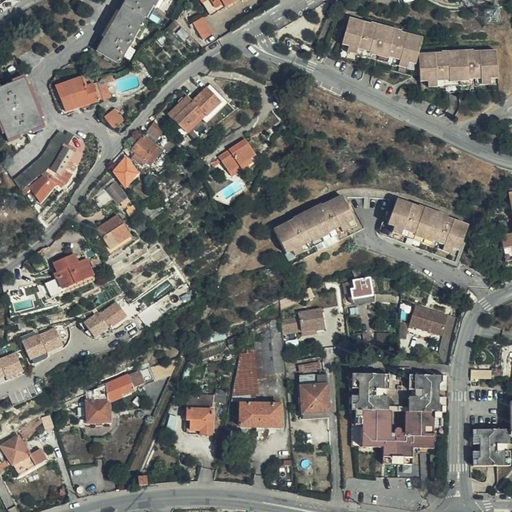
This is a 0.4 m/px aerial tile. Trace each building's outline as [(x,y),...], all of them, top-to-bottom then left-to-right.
[(125,0),(98,48),(121,61),(155,0),(125,0)] [(216,9),(210,0),(204,0),(211,12),(216,9)] [(210,0),(216,9),(218,13),(238,0),(210,0)] [(213,35),(203,18),(193,24),(204,41),(213,35)] [(423,39),(408,34),(400,33),(401,31),(370,22),(370,24),(364,22),(348,18),(340,45),(348,47),(347,49),(356,51),(357,49),(369,53),(369,55),(387,60),(388,58),(399,61),(398,63),(408,65),(409,64),(414,65),(418,55),(418,54),(423,39)] [(46,35),(38,25),(27,33),(35,43),(46,35)] [(356,51),(347,49),(346,52),(407,69),(408,65),(398,63),(399,61),(388,58),(387,60),(369,55),(369,53),(357,49),(356,51)] [(433,53),(418,54),(418,55),(419,82),(426,82),(426,84),(436,84),(436,82),(448,81),(449,83),(467,82),(467,80),(480,80),(480,82),(490,81),(490,79),(498,79),(496,51),(480,51),(472,51),(472,50),(441,51),(441,53),(433,53)] [(75,91),(84,88),(80,78),(56,87),(65,112),(73,109),(75,109),(80,107),(75,91)] [(84,88),(92,85),(91,80),(81,78),(80,78),(84,88)] [(44,127),(25,79),(0,88),(0,122),(7,141),(44,127)] [(103,100),(104,99),(110,97),(106,85),(111,83),(110,79),(109,80),(98,86),(103,100)] [(98,101),(103,100),(98,86),(109,80),(92,85),(98,101)] [(221,82),(219,80),(216,81),(214,83),(214,86),(216,89),(220,89),(221,87),(222,84),(221,82)] [(436,84),(426,84),(427,88),(490,85),(490,81),(480,82),(480,80),(467,80),(467,82),(449,83),(448,81),(436,82),(436,84)] [(98,101),(92,85),(84,88),(75,91),(80,107),(87,105),(98,101)] [(168,115),(183,131),(202,113),(206,117),(221,103),(214,95),(213,94),(215,91),(210,85),(192,101),(187,96),(168,115)] [(410,94),(400,89),(398,93),(408,98),(410,94)] [(206,117),(203,120),(207,124),(228,103),(218,92),(214,95),(221,103),(206,117)] [(123,120),(115,110),(105,118),(114,128),(123,120)] [(202,113),(183,131),(188,135),(203,120),(206,117),(202,113)] [(172,139),(166,132),(154,123),(148,131),(158,139),(156,141),(163,147),(172,139)] [(158,139),(148,131),(145,134),(155,143),(156,141),(158,139)] [(42,156),(14,180),(21,191),(27,187),(28,186),(52,165),(63,147),(65,148),(66,148),(68,145),(73,136),(67,132),(66,135),(59,132),(51,142),(42,156)] [(161,151),(144,137),(132,150),(136,153),(131,159),(142,168),(145,164),(149,166),(161,151)] [(168,153),(176,146),(172,139),(163,147),(167,153),(168,153)] [(218,157),(229,174),(240,167),(242,170),(253,162),(251,159),(255,155),(245,139),(218,157)] [(75,149),(68,145),(66,148),(74,154),(76,149),(75,149)] [(67,165),(74,154),(66,148),(65,148),(54,167),(44,174),(58,181),(61,177),(68,181),(73,173),(66,168),(67,165)] [(137,169),(128,156),(126,159),(135,172),(137,169)] [(137,174),(135,172),(126,159),(114,173),(125,189),(137,174)] [(191,164),(189,161),(181,167),(190,178),(197,172),(194,168),(191,164)] [(75,170),(67,165),(66,168),(73,173),(75,170)] [(240,167),(229,174),(231,177),(242,170),(240,167)] [(57,186),(44,177),(30,187),(41,205),(57,186)] [(128,197),(117,181),(107,188),(122,208),(130,202),(127,198),(128,197)] [(21,191),(24,196),(30,190),(27,187),(21,191)] [(112,200),(104,189),(94,197),(101,208),(112,200)] [(503,252),(504,257),(505,262),(511,260),(511,192),(508,193),(511,216),(511,233),(501,236),(503,252)] [(342,196),(328,202),(320,206),(320,205),(292,218),(292,219),(285,222),(271,229),(287,261),(357,229),(342,196)] [(468,226),(454,221),(446,218),(446,217),(420,207),(420,209),(411,205),(396,199),(385,231),(458,257),(468,226)] [(130,218),(139,212),(133,205),(124,211),(130,218)] [(131,236),(117,216),(96,229),(110,250),(131,236)] [(54,264),(58,273),(60,278),(58,279),(63,290),(94,276),(87,260),(78,264),(75,255),(54,264)] [(275,276),(273,268),(260,271),(262,280),(275,276)] [(351,290),(353,299),(372,296),(369,279),(354,281),(355,289),(351,290)] [(319,295),(322,310),(338,307),(335,292),(319,295)] [(123,302),(118,293),(110,298),(114,307),(123,302)] [(476,299),(472,294),(467,299),(471,303),(476,299)] [(398,303),(399,297),(384,295),(383,302),(398,303)] [(372,296),(353,299),(354,306),(373,302),(372,296)] [(448,316),(415,306),(408,327),(442,336),(448,316)] [(299,319),(281,322),(283,336),(302,332),(316,330),(316,331),(325,329),(322,310),(298,315),(299,319)] [(274,374),(282,372),(279,320),(269,321),(254,328),(258,375),(274,374)] [(56,327),(40,334),(48,353),(64,346),(56,327)] [(40,334),(24,341),(32,359),(48,353),(40,334)] [(239,347),(240,337),(228,341),(231,350),(239,347)] [(16,353),(0,360),(0,361),(6,375),(8,379),(24,371),(16,353)] [(240,353),(234,387),(255,380),(253,353),(240,353)] [(173,371),(180,355),(172,358),(167,373),(173,371)] [(172,358),(154,366),(159,377),(167,373),(172,358)] [(109,384),(108,384),(109,401),(109,403),(122,398),(122,396),(134,390),(133,388),(159,377),(154,366),(149,368),(148,367),(109,384)] [(328,418),(326,376),(316,376),(316,372),(300,372),(300,377),(301,385),(302,404),(303,419),(328,418)] [(409,390),(411,390),(422,390),(422,398),(411,398),(409,398),(408,412),(388,412),(388,397),(386,397),(375,397),(375,389),(386,389),(388,389),(389,375),(352,375),(352,381),(355,380),(358,384),(358,389),(358,396),(358,402),(355,405),(351,405),(351,411),(355,411),(362,411),(362,417),(361,448),(383,448),(383,458),(390,458),(390,464),(404,465),(404,458),(412,458),(412,449),(433,449),(434,419),(434,413),(441,413),(445,413),(445,406),(441,407),(438,404),(438,398),(439,391),(439,386),(442,382),(446,382),(446,377),(409,376),(409,390)] [(234,390),(255,383),(255,380),(234,387),(234,390)] [(257,398),(255,383),(234,390),(232,401),(257,398)] [(94,401),(87,402),(88,423),(110,422),(109,403),(109,401),(106,401),(105,386),(104,386),(93,389),(94,401)] [(375,397),(386,397),(386,389),(375,389),(375,397)] [(226,392),(224,392),(214,395),(214,397),(213,402),(225,403),(226,392)] [(209,396),(189,401),(188,407),(213,407),(213,402),(214,397),(209,396)] [(511,403),(509,403),(510,430),(472,430),(472,445),(479,445),(479,453),(472,452),(473,466),(504,466),(504,452),(496,452),(496,445),(510,444),(510,437),(511,437),(511,403)] [(280,428),(281,405),(240,404),(240,427),(280,428)] [(212,435),(213,410),(186,409),(187,435),(212,435)] [(50,415),(40,418),(41,424),(35,428),(38,433),(40,434),(42,433),(44,431),(45,432),(54,430),(50,415)] [(2,445),(16,471),(33,462),(35,466),(46,460),(40,450),(29,456),(22,443),(18,436),(2,445)] [(33,462),(16,471),(18,475),(35,466),(33,462)] [(138,486),(147,486),(146,477),(138,478),(138,486)]
